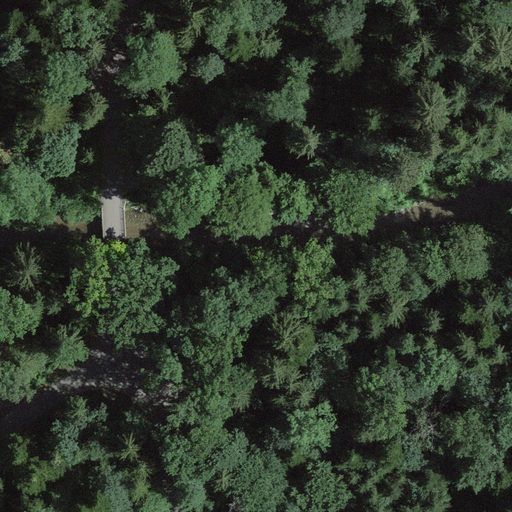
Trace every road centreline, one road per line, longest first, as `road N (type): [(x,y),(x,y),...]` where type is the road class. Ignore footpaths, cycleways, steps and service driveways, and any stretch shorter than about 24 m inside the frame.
road 1 (track): [(511,399),(387,408),(175,386),(127,356)]
road 2 (unclassified): [(123,0),(109,204),(127,356)]
road 3 (unclassified): [(127,356),(176,511)]
road 4 (unclassified): [(127,356),(0,428)]
